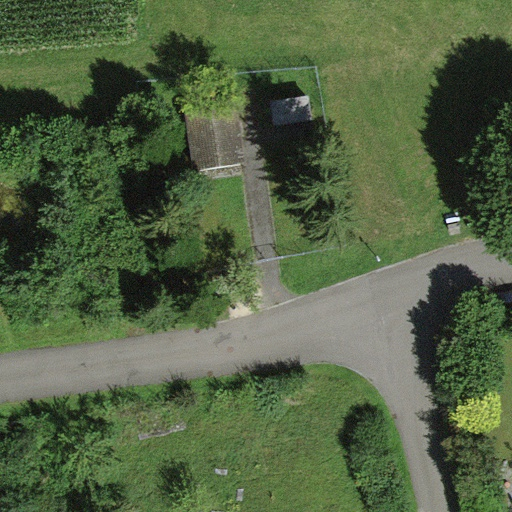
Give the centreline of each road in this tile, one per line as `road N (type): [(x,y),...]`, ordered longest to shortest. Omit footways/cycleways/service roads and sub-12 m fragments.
road 1 (residential): [(377,300),(190,350),(0,375)]
road 2 (residential): [(377,300),(436,511)]
road 3 (residential): [(511,257),(438,274),(377,300)]
